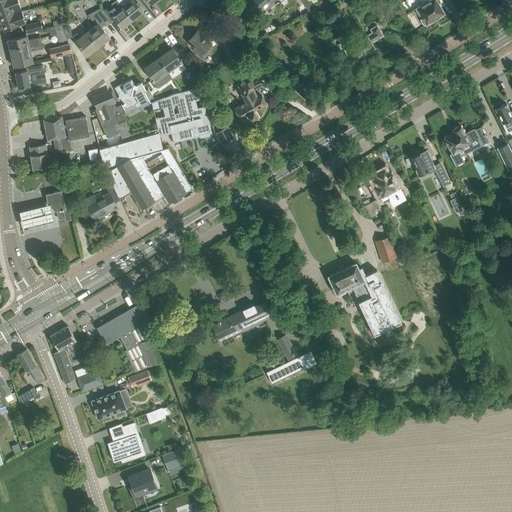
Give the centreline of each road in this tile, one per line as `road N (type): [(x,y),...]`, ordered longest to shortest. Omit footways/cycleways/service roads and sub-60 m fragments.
road 1 (residential): [(166,217),(511,5)]
road 2 (secondary): [(175,230),(511,31)]
road 3 (residential): [(511,57),(177,253)]
road 4 (residential): [(0,117),(64,103),(191,0)]
road 5 (unclassified): [(100,511),(27,316)]
road 6 (unclassified): [(41,309),(12,249),(0,117)]
road 7 (secondary): [(41,309),(166,235)]
road 8 (residential): [(177,253),(65,318)]
